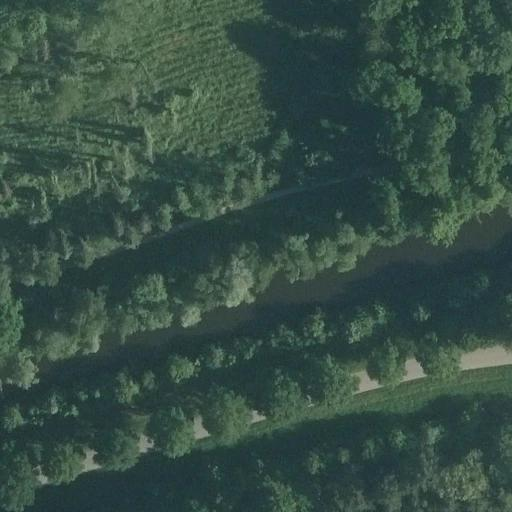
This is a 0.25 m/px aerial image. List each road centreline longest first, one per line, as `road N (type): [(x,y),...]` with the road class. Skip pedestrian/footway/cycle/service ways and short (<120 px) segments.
road 1 (unclassified): [(511,356),(374,380),(0,492)]
road 2 (unknown): [(511,151),(406,190),(0,267)]
